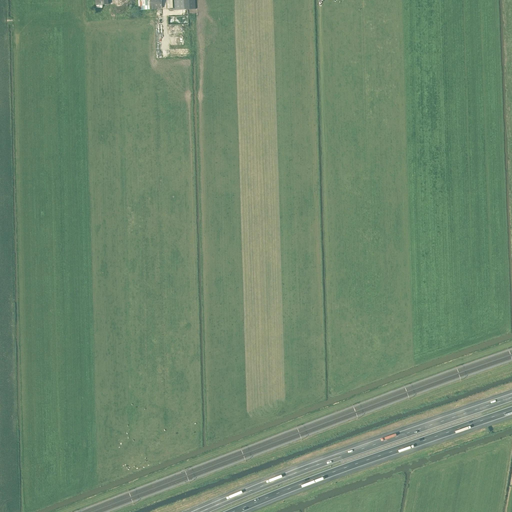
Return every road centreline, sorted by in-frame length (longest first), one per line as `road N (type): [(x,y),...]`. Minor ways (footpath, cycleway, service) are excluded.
road 1 (motorway): [(511,396),(199,511)]
road 2 (motorway): [(231,511),(511,409)]
